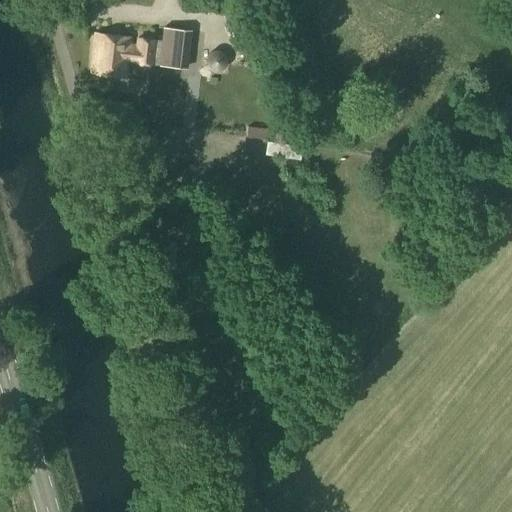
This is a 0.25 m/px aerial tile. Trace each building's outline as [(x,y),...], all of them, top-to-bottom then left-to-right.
[(162,28),(160,42),(158,66),(186,69),(190,31),(162,28)] [(96,35),(93,72),(94,76),(125,78),(126,61),(133,62),(135,43),(128,42),(128,38),(96,35)] [(152,66),(155,41),(155,38),(136,36),(135,43),(133,62),(132,65),(152,69),(152,66)] [(152,66),(158,66),(160,42),(155,41),(152,66)] [(219,52),(218,52),(217,52),(216,52),(215,52),(214,52),(213,52),(212,53),(211,53),(210,54),(209,55),(208,56),(208,57),(207,57),(207,58),(207,59),(206,60),(206,61),(206,62),(206,63),(206,64),(207,65),(207,66),(207,67),(208,67),(208,68),(209,69),(210,69),(210,70),(211,70),(212,71),(213,71),(214,72),(215,72),(216,72),(217,72),(218,72),(219,71),(220,71),(221,70),(222,70),(222,69),(223,69),(224,68),(225,67),(225,66),(226,65),(226,64),(226,63),(226,62),(226,61),(226,60),(226,59),(226,58),(225,58),(225,57),(224,56),(224,55),(223,55),(223,54),(222,54),(221,53),(220,52),(219,52)] [(219,100),(198,102),(199,109),(204,109),(205,121),(220,120),(219,100)] [(245,137),(265,140),(266,130),(247,127),(245,137)]
